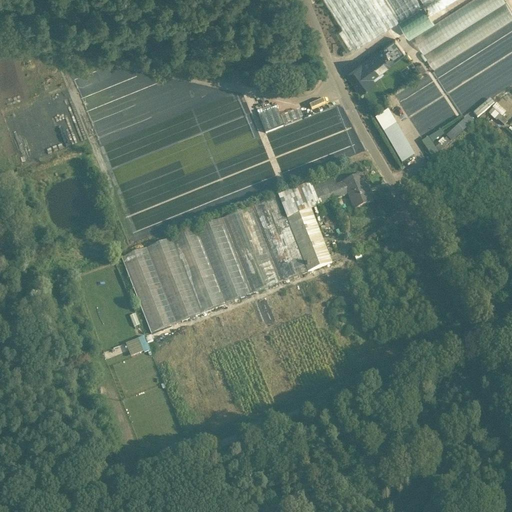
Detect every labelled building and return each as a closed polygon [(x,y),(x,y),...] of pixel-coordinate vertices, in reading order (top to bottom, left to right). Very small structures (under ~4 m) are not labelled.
[(399,21),(385,0),(324,0),(342,28),(336,32),(349,53),(399,21)] [(422,7),(417,0),(385,0),(399,21),(422,7)] [(511,22),(511,13),(503,0),(480,0),(420,39),(439,69),(511,22)] [(433,0),(425,5),(431,15),(454,0),(433,0)] [(395,40),(383,48),(391,59),(393,62),(405,53),(395,40)] [(383,48),(362,64),(372,77),(393,62),(391,59),(383,48)] [(372,77),(362,64),(348,74),(360,90),(374,80),(372,77)] [(475,112),(478,117),(496,104),(492,99),(475,112)] [(301,110),(282,118),(279,110),(259,117),(266,135),(305,120),(301,110)] [(414,157),(388,112),(375,119),(401,165),(414,157)] [(472,118),(444,138),(449,144),(477,124),(472,118)] [(441,155),(434,143),(446,136),(443,130),(423,141),(433,159),(441,155)] [(362,176),(343,183),(344,184),(337,187),(334,180),(312,189),(319,208),(348,196),(354,211),(373,204),(362,176)] [(311,186),(278,199),(287,220),(319,208),(312,189),(311,186)] [(278,198),(171,240),(201,315),(308,273),(287,220),(278,199),(278,198)] [(171,240),(122,260),(151,335),(201,315),(171,240)]
